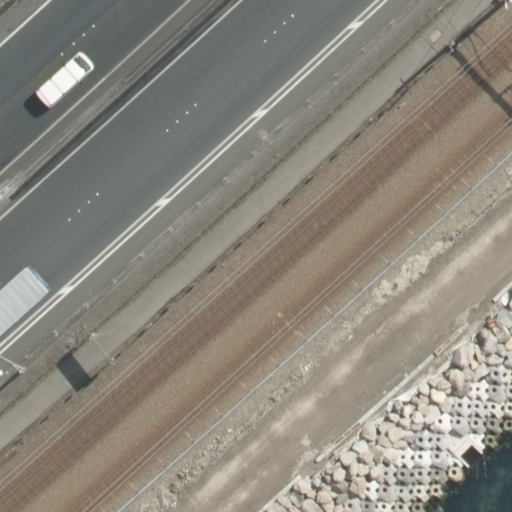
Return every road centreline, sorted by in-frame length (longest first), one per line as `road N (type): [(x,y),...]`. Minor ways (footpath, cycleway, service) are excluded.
road 1 (trunk): [(370,0),(251,118),(0,329)]
road 2 (trunk): [(0,181),(212,0)]
